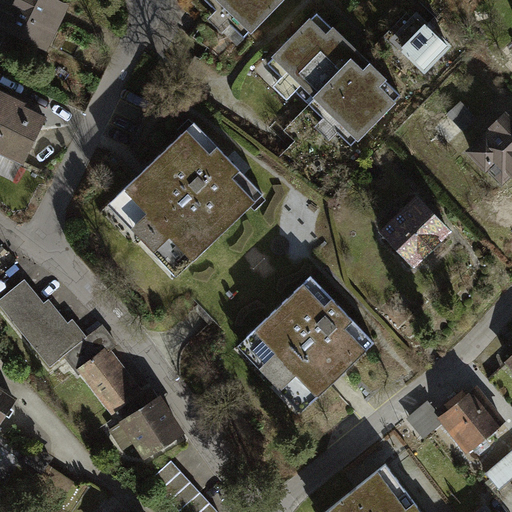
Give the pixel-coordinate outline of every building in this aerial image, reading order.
[(20,43),(41,0),(11,0),(0,23),(0,44),(15,53),(20,43)] [(69,6),(56,0),(41,0),(20,43),(44,56),(69,6)] [(289,2),(286,0),(217,0),(253,36),(289,2)] [(426,23),(401,48),(425,73),(450,49),(426,23)] [(414,120),(328,30),(288,67),(374,158),(414,120)] [(46,119),(0,98),(0,146),(27,159),(46,119)] [(260,199),(187,123),(114,192),(187,269),(260,199)] [(511,200),(511,136),(478,168),(510,202),(511,200)] [(463,241),(431,208),(399,239),(431,272),(463,241)] [(357,334),(299,274),(242,329),(300,389),(357,334)] [(25,281),(0,300),(0,304),(50,368),(64,358),(78,376),(85,370),(113,407),(132,392),(102,354),(114,344),(101,327),(86,338),(72,321),(68,325),(47,298),(42,303),(25,281)] [(500,424),(470,387),(440,412),(470,449),(500,424)] [(0,426),(16,401),(0,391),(0,426)] [(180,432),(157,397),(108,428),(121,448),(136,438),(146,454),(180,432)] [(426,403),(408,417),(424,437),(442,422),(426,403)] [(18,477),(65,506),(80,483),(50,464),(54,459),(36,448),(18,477)] [(500,488),(511,479),(511,451),(487,468),(500,488)] [(150,480),(179,511),(219,511),(171,461),(150,480)] [(418,511),(393,480),(351,511),(418,511)]
